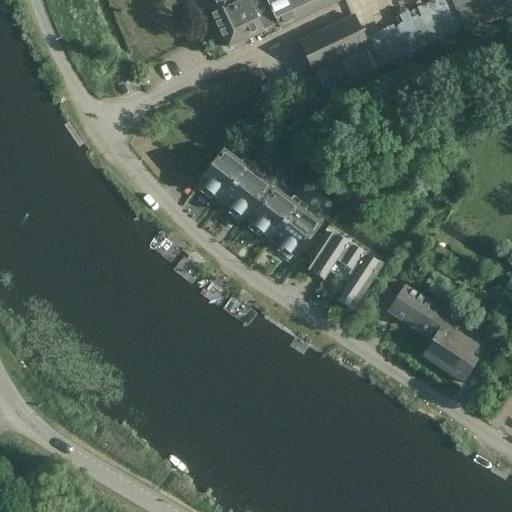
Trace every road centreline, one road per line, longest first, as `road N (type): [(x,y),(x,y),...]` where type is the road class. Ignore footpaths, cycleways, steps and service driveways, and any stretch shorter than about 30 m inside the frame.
road 1 (unclassified): [(511,450),(318,324),(132,175),(79,102),(33,0)]
road 2 (tertiary): [(163,511),(32,432),(0,388)]
